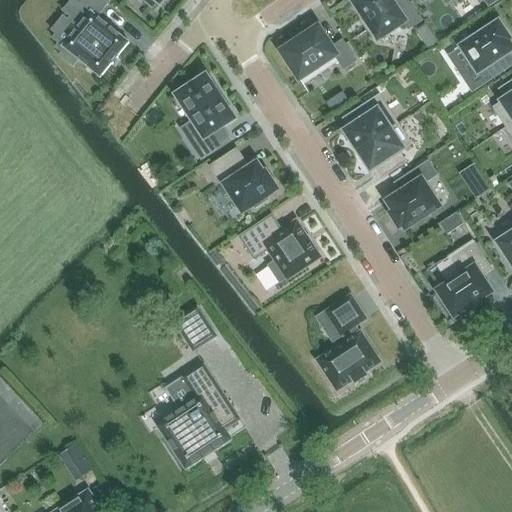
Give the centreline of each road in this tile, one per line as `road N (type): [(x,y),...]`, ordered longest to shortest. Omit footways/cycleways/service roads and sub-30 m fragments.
road 1 (residential): [(237,39),(456,377)]
road 2 (tertiary): [(255,511),(456,377)]
road 3 (residential): [(215,5),(129,113)]
